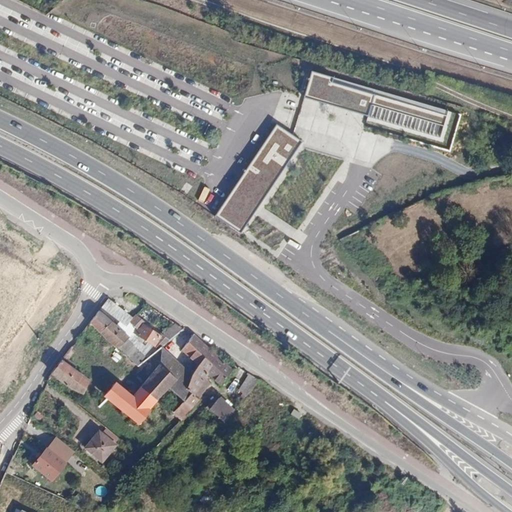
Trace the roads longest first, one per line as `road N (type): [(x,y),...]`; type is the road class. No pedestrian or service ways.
road 1 (primary): [(0,145),(149,232),(417,425)]
road 2 (primary): [(395,379),(71,154),(0,117)]
road 3 (track): [(511,116),(196,0)]
road 4 (unclassified): [(259,366),(478,511)]
road 5 (residential): [(102,278),(141,285),(259,366)]
road 6 (residential): [(102,278),(0,423)]
road 7 (motorway): [(354,0),(511,51)]
road 8 (primary): [(511,465),(395,379)]
road 9 (unclassified): [(0,196),(75,245),(102,278)]
road 10 (primary): [(511,442),(395,379)]
road 11 (primary): [(417,425),(507,511)]
